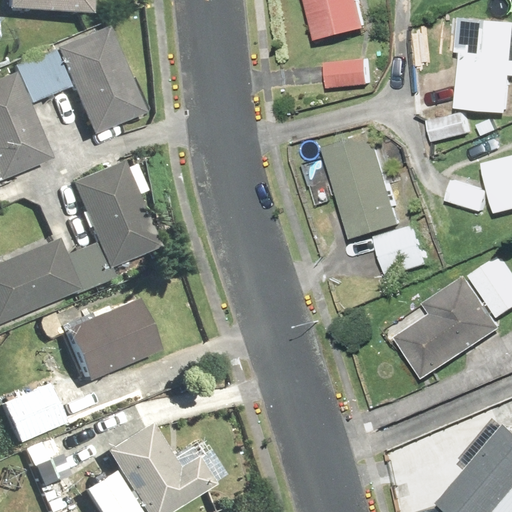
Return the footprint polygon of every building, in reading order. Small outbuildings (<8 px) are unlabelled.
[(87,0),(0,0),(0,7),(0,11),(87,14),(87,0)] [(357,0),(299,0),(309,41),(364,27),(357,0)] [(511,19),(458,17),(454,106),(511,109),(511,90),(511,19)] [(103,28),(9,67),(26,107),(64,91),(83,137),(139,113),(103,28)] [(373,61),(334,63),(335,87),(374,85),(373,61)] [(7,70),(0,72),(0,178),(45,160),(7,70)] [(439,140),(476,129),(471,112),(434,123),(439,140)] [(374,132),(322,146),(349,241),(400,226),(374,132)] [(511,149),(481,156),(493,212),(511,208),(511,149)] [(0,253),(0,319),(67,291),(71,302),(114,284),(107,266),(153,247),(117,161),(64,183),(90,244),(60,256),(50,232),(0,253)] [(419,223),(375,236),(387,276),(430,264),(419,223)] [(511,259),(509,255),(481,273),(508,316),(511,313),(511,259)] [(389,336),(423,383),(502,327),(462,271),(420,301),(426,309),(389,336)] [(129,300),(56,330),(78,385),(152,354),(129,300)] [(45,382),(0,400),(0,418),(10,443),(61,421),(45,382)] [(511,429),(500,420),(435,502),(447,511),(494,511),(511,490),(511,429)] [(144,425),(98,455),(134,511),(166,511),(210,484),(188,450),(168,463),(144,425)] [(92,456),(53,481),(73,511),(121,511),(127,509),(92,456)]
